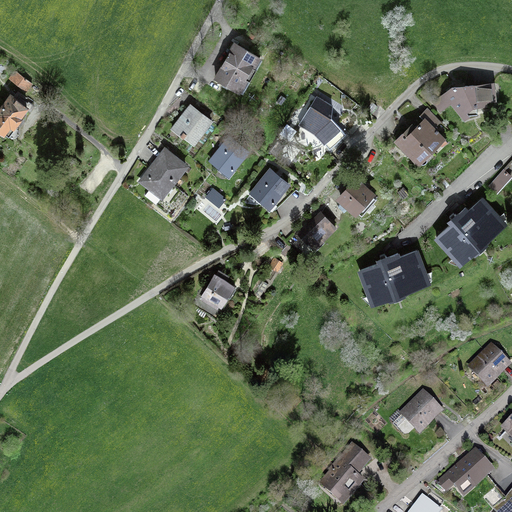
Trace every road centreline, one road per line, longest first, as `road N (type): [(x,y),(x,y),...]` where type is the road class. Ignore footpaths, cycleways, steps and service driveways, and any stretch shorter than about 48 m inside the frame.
road 1 (residential): [(4,386),(274,219),(420,81),(454,60),(511,68)]
road 2 (residential): [(4,386),(219,0)]
road 3 (residential): [(374,511),(511,392)]
